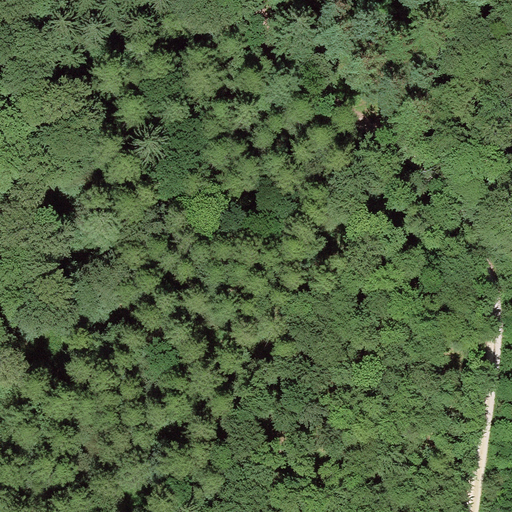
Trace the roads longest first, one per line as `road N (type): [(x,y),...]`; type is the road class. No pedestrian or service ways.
road 1 (track): [(511,299),(502,227),(439,176),(305,91),(252,28),(253,0)]
road 2 (track): [(485,511),(511,314)]
